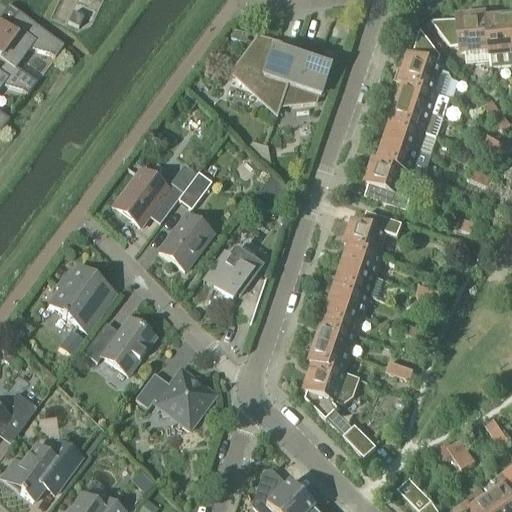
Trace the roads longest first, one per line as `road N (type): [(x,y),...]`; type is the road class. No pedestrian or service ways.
road 1 (residential): [(247,404),(380,0)]
road 2 (residential): [(247,404),(84,225)]
road 3 (residential): [(355,511),(247,404)]
